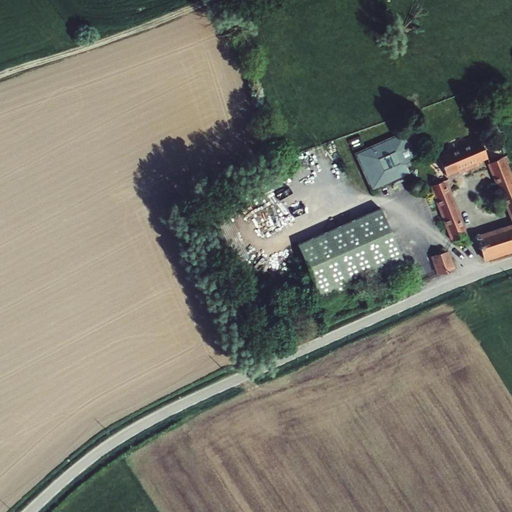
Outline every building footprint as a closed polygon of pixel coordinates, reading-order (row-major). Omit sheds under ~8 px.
[(402,178),(410,175),(406,165),(417,159),(406,131),(354,153),(371,192),(393,182),(402,178)] [(469,143),(438,157),(447,177),(459,172),(460,174),(479,166),(478,163),(488,159),(479,137),(468,142),(469,143)] [(511,173),(508,164),(505,157),(488,165),(511,223),(511,224),(476,237),(484,262),(511,252),(511,173)] [(469,238),(446,181),(430,187),(451,240),(454,242),(469,238)] [(233,259),(247,253),(222,202),(211,207),(233,259)] [(256,206),(255,220),(263,220),(262,228),(268,229),(269,206),(256,206)] [(380,208),(297,245),(321,300),(405,266),(380,208)] [(449,251),(431,257),(437,275),(455,269),(449,251)] [(233,259),(229,261),(232,266),(249,258),(247,253),(233,259)]
